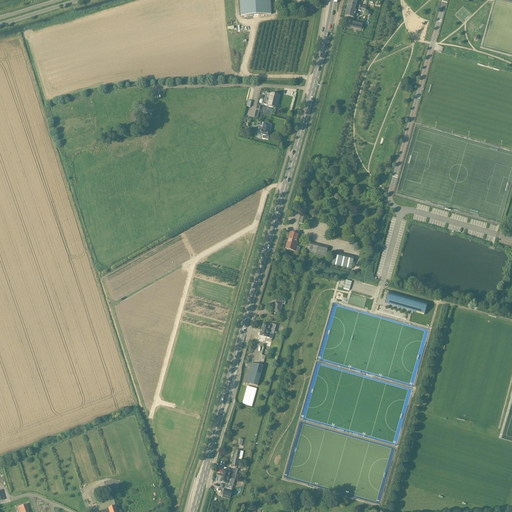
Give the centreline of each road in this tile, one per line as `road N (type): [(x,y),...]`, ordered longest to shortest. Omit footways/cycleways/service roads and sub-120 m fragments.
road 1 (secondary): [(192,511),(333,0)]
road 2 (unclassified): [(401,207),(390,203),(390,191),(444,0)]
